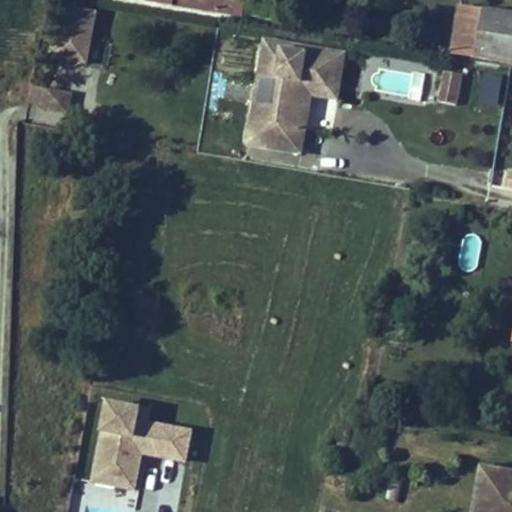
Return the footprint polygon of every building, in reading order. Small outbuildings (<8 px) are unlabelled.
[(225,0),(190,0),(190,7),(224,13),(225,0)] [(68,7),(61,58),(90,62),(96,10),(68,7)] [(511,14),(485,10),(485,16),(457,13),(450,51),(511,62),(511,14)] [(262,41),(260,52),(277,55),(278,50),(302,54),(303,48),(262,41)] [(250,115),(260,117),(255,147),(298,154),(302,130),(291,129),(299,83),(329,88),(332,70),(339,72),(342,54),(303,48),(302,54),(278,50),(277,55),(260,52),(250,115)] [(299,83),(291,129),(302,130),(307,96),(335,100),(339,72),(332,70),(329,88),(299,83)] [(457,106),(463,74),(442,70),(436,102),(457,106)] [(74,94),(50,90),(46,109),(71,114),(74,94)] [(255,147),(260,117),(250,115),(245,145),(255,147)] [(511,169),(504,169),(503,186),(511,187),(511,169)] [(187,464),(193,429),(150,422),(152,410),(103,402),(89,485),(136,493),(142,457),(187,464)] [(511,511),(511,476),(482,471),(474,511),(511,511)]
